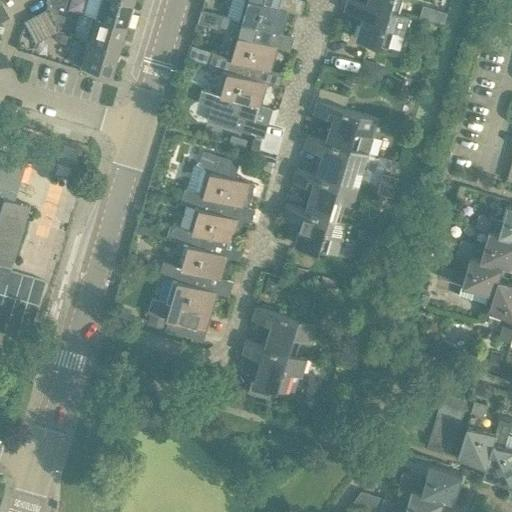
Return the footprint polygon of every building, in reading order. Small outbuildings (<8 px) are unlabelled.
[(85,0),(82,12),(94,16),(124,25),(131,1),(126,0),(85,0)] [(235,34),(277,47),(290,51),(294,36),(282,32),(289,10),(254,0),(245,0),(239,19),(225,15),(223,20),(209,15),(205,25),(235,34)] [(254,0),(289,10),(301,14),(305,0),(254,0)] [(405,33),(410,16),(398,12),(367,3),(356,0),(347,0),(345,10),(363,15),(357,38),(388,48),(393,30),(405,33)] [(368,0),(367,3),(398,12),(401,0),(368,0)] [(2,6),(0,6),(0,20),(8,16),(2,6)] [(34,16),(45,36),(56,31),(45,10),(34,16)] [(45,36),(34,16),(24,21),(34,42),(45,36)] [(124,25),(94,16),(86,40),(117,49),(124,25)] [(56,31),(52,38),(65,43),(67,36),(56,31)] [(225,70),(267,83),(279,87),(284,72),(271,68),(277,47),(235,34),(228,56),(192,45),(188,59),(225,70)] [(117,49),(86,40),(79,38),(72,62),(110,73),(117,49)] [(199,103),(211,107),(207,119),(261,136),(266,122),(256,118),(260,105),(267,83),(225,70),(218,92),(203,88),(199,103)] [(332,118),(326,140),(369,153),(374,137),(379,119),(317,100),(314,113),(332,118)] [(316,175),(346,184),(351,168),(364,171),(369,153),(326,140),(307,134),(303,147),(322,153),(316,175)] [(181,202),(195,206),(238,219),(251,223),(255,209),(242,205),(249,182),(234,178),(239,162),(203,151),(200,161),(194,166),(187,189),(185,188),(181,202)] [(0,263),(10,266),(28,205),(13,200),(24,161),(0,153),(0,263)] [(305,209),(336,218),(341,202),(353,205),(359,188),(346,184),(316,175),(297,169),(293,181),(312,187),(305,209)] [(336,218),(305,209),(287,203),(283,215),(302,221),(295,244),(326,253),(331,236),(343,240),(348,222),(336,218)] [(476,227),(511,237),(511,205),(507,204),(502,221),(480,214),(476,227)] [(184,243),(227,255),(240,259),(244,246),(231,242),(238,219),(195,206),(188,229),(174,225),(170,238),(184,243)] [(458,251),(511,267),(511,237),(476,227),(488,231),(484,246),(461,239),(458,251)] [(159,274),(173,279),(216,292),(229,296),(233,282),(220,278),(227,255),(184,243),(177,265),(163,261),(159,274)] [(511,267),(458,251),(457,252),(470,256),(465,271),(443,264),(439,277),(493,293),(495,293),(500,278),(503,266),(511,268),(511,267)] [(0,267),(0,317),(30,326),(43,280),(0,267)] [(511,342),(511,338),(511,281),(500,278),(495,293),(493,293),(488,310),(505,315),(498,338),(511,342)] [(216,292),(173,279),(167,301),(152,297),(148,311),(150,312),(146,323),(191,337),(195,326),(218,333),(223,318),(209,314),(216,292)] [(265,346),(295,355),(300,339),(312,343),(318,325),(256,305),(252,318),(271,324),(265,346)] [(245,340),(242,353),(261,358),(254,380),(252,379),(248,392),(269,398),(273,387),(285,390),(290,373),(302,377),(307,359),(295,355),(265,346),(245,340)] [(441,401),(463,408),(466,397),(444,391),(441,401)] [(457,430),(453,440),(453,442),(461,445),(458,456),(486,464),(500,419),(499,418),(495,432),(480,428),(487,404),(474,400),(468,422),(459,420),(457,430)] [(437,412),(460,419),(463,408),(441,401),(437,412)] [(434,423),(457,430),(459,420),(460,419),(437,412),(434,423)] [(486,464),(483,474),(511,482),(511,483),(511,481),(511,447),(505,445),(511,422),(500,419),(486,464)] [(431,434),(453,440),(457,430),(434,423),(431,434)] [(453,440),(431,434),(428,446),(450,452),(453,442),(453,440)] [(443,498),(453,501),(462,472),(430,463),(425,480),(401,473),(398,485),(443,498)] [(439,511),(443,498),(398,485),(411,489),(406,505),(383,498),(380,510),(387,511),(439,511)]
